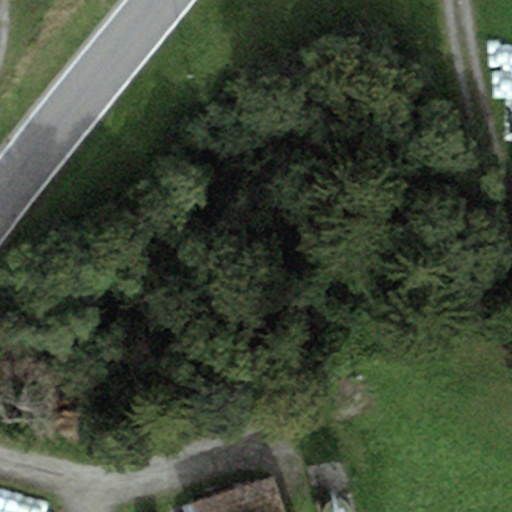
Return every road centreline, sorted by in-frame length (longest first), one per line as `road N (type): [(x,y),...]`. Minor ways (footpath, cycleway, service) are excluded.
road 1 (track): [(511,244),(490,210),(460,0)]
road 2 (tertiary): [(156,0),(0,197)]
